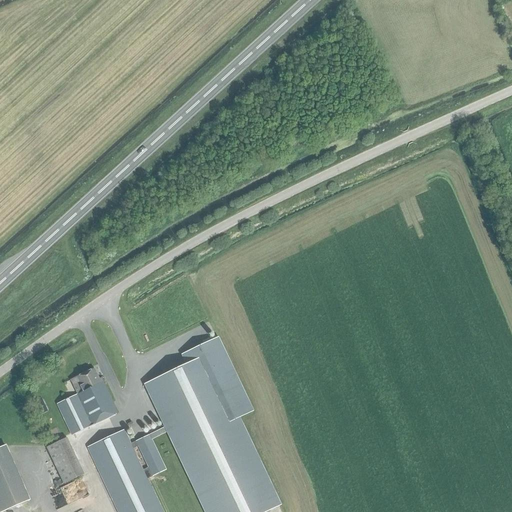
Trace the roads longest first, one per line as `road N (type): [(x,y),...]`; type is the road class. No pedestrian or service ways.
road 1 (unclassified): [(0,373),(230,222),(511,91)]
road 2 (primary): [(0,282),(310,0)]
